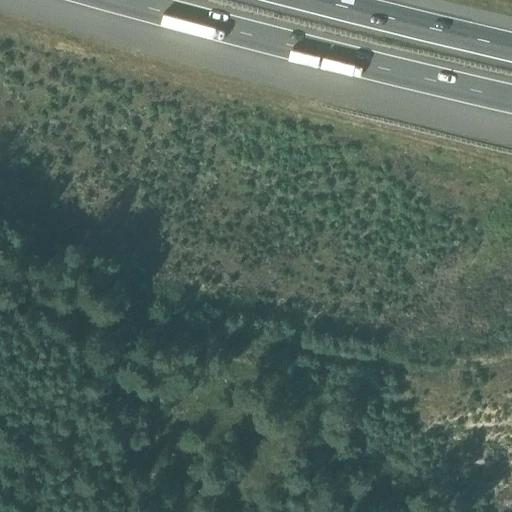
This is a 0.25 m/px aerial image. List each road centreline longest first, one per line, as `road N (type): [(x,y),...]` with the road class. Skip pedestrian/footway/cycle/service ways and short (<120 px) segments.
road 1 (motorway): [(95,0),(511,100)]
road 2 (motorway): [(511,47),(312,0)]
